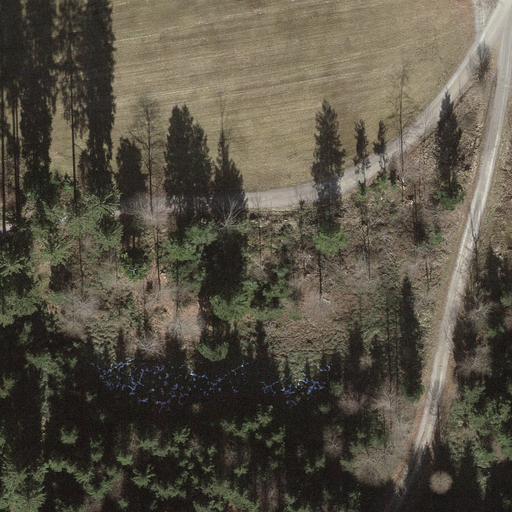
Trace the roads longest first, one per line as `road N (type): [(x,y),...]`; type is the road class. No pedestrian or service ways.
road 1 (track): [(0,232),(99,208),(316,192),(419,132),(503,24)]
road 2 (track): [(503,24),(490,170),(410,478),(386,511)]
